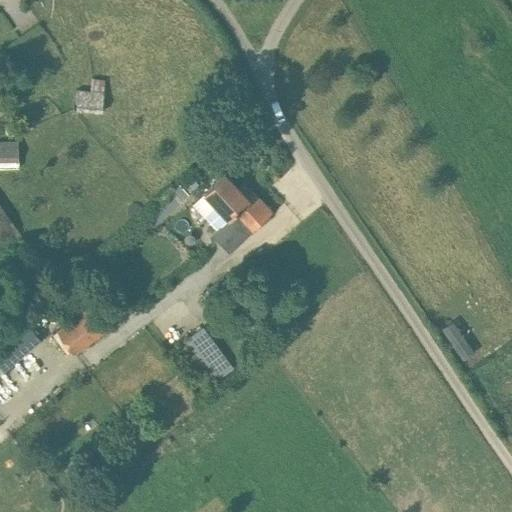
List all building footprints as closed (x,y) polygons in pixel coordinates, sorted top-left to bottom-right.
[(3,73),(0,75),(0,87),(9,81),(3,73)] [(105,80),(92,79),(92,91),(76,89),(75,113),(103,115),(105,80)] [(224,133),(217,125),(210,131),(216,139),(224,133)] [(0,169),(20,169),(19,141),(0,141),(0,169)] [(228,221),(233,216),(232,214),(248,199),(247,198),(224,173),(190,204),(202,217),(214,205),(228,221)] [(193,178),(185,187),(191,193),(199,184),(193,178)] [(170,198),(147,219),(154,227),(189,194),(180,184),(171,192),(172,193),(169,196),(170,198)] [(232,214),(233,216),(249,233),(271,213),(253,193),(247,198),(248,199),(232,214)] [(0,198),(0,240),(1,242),(21,228),(0,198)] [(257,289),(252,282),(239,263),(206,288),(226,314),(257,289)] [(112,324),(95,302),(57,331),(74,353),(112,324)] [(0,359),(11,371),(45,339),(25,317),(0,340),(0,359)] [(453,321),(443,329),(464,359),(474,352),(453,321)] [(233,369),(202,327),(192,335),(223,376),(233,369)]
